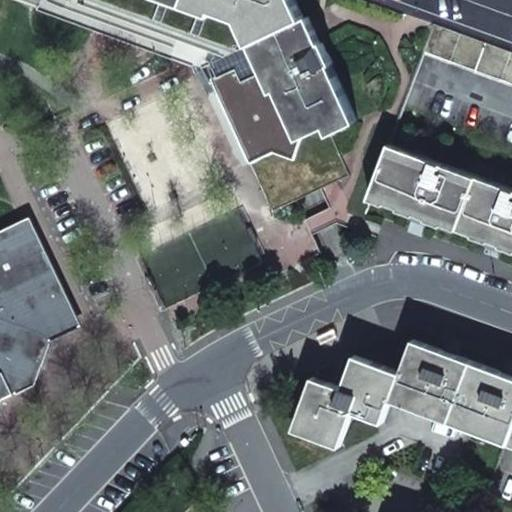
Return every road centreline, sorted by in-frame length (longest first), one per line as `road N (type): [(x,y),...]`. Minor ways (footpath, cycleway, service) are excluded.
road 1 (residential): [(209,366),(341,298),(405,278),(511,312)]
road 2 (residential): [(178,387),(62,133)]
road 3 (residential): [(56,511),(178,387)]
road 4 (residential): [(209,366),(280,511)]
